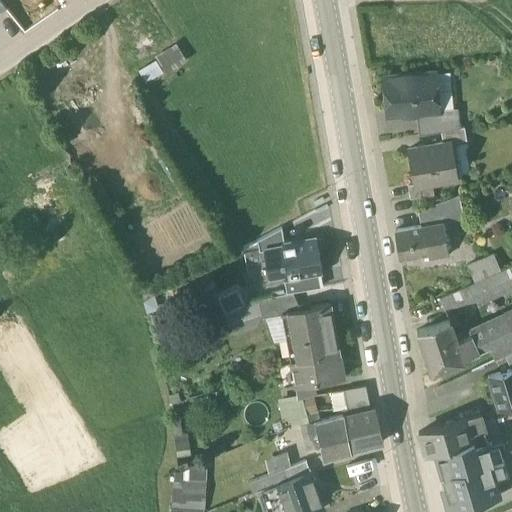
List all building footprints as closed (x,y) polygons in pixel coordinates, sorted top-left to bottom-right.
[(175,45),(156,57),(165,73),(185,61),(175,45)] [(434,74),(409,76),(409,75),(401,76),(401,77),(384,78),(387,116),(416,114),(437,112),(437,111),(434,74)] [(457,109),(437,111),(437,112),(416,114),(419,136),(441,132),(440,132),(459,128),(457,109)] [(459,128),(440,132),(441,132),(443,144),(452,142),(452,143),(466,141),(464,128),(459,128)] [(443,144),(407,150),(413,185),(414,186),(431,183),(458,179),(452,143),(452,142),(443,144)] [(431,183),(414,186),(413,185),(408,186),(410,199),(434,195),(431,183)] [(458,196),(447,200),(450,221),(463,219),(458,196)] [(447,200),(418,210),(421,226),(442,223),(450,221),(447,200)] [(442,223),(424,226),(428,254),(429,259),(448,256),(442,223)] [(421,226),(395,231),(400,259),(428,254),(424,226),(421,226)] [(282,228),(257,240),(259,252),(264,251),(264,250),(278,247),(284,245),(282,228)] [(278,247),(282,273),(283,278),(321,272),(315,240),(284,245),(278,247)] [(278,247),(264,250),(264,251),(269,275),(282,273),(278,247)] [(493,256),(467,267),(474,283),(500,271),(493,256)] [(474,283),(440,299),(444,308),(482,299),(511,283),(505,269),(500,271),(474,283)] [(226,313),(246,303),(238,287),(219,297),(226,313)] [(291,293),(259,299),(261,313),(262,318),(266,317),(281,314),(281,313),(295,310),(291,293)] [(295,310),(281,313),(281,314),(286,340),(293,339),(298,362),(339,355),(329,304),(295,310)] [(261,313),(230,325),(234,335),(268,323),(266,317),(262,318),(261,313)] [(281,314),(266,317),(268,323),(274,342),(286,340),(281,314)] [(511,315),(508,317),(511,327),(511,337),(489,348),(495,360),(511,351),(511,315)] [(511,327),(508,317),(456,341),(459,349),(462,360),(464,359),(489,348),(511,337),(511,327)] [(451,321),(417,332),(426,360),(459,349),(456,341),(451,321)] [(459,349),(426,360),(430,373),(464,362),(464,359),(462,360),(459,349)] [(298,362),(290,364),(295,387),(343,378),(339,355),(298,362)] [(511,370),(490,376),(499,410),(511,406),(511,370)] [(365,386),(342,390),(345,408),(368,402),(365,386)] [(345,408),(342,409),(344,415),(343,415),(350,451),(383,442),(375,408),(370,409),(368,402),(345,408)] [(343,415),(302,425),(307,447),(319,444),(323,458),(350,452),(350,451),(343,415)] [(480,415),(467,419),(471,432),(484,429),(482,422),(480,415)] [(467,419),(418,433),(424,454),(434,451),(473,440),(471,432),(467,419)] [(493,419),(482,422),(484,429),(495,426),(493,419)] [(471,432),(473,440),(434,451),(445,486),(441,487),(448,511),(454,511),(470,507),(469,504),(499,495),(490,463),(493,462),(484,429),(471,432)] [(265,458),(270,473),(285,467),(280,453),(265,458)] [(305,460),(248,482),(252,494),(258,492),(257,492),(310,471),(305,460)] [(206,511),(207,464),(175,463),(174,511),(206,511)] [(310,471),(257,492),(258,492),(264,511),(272,511),(283,508),(284,511),(315,511),(323,509),(310,471)]
